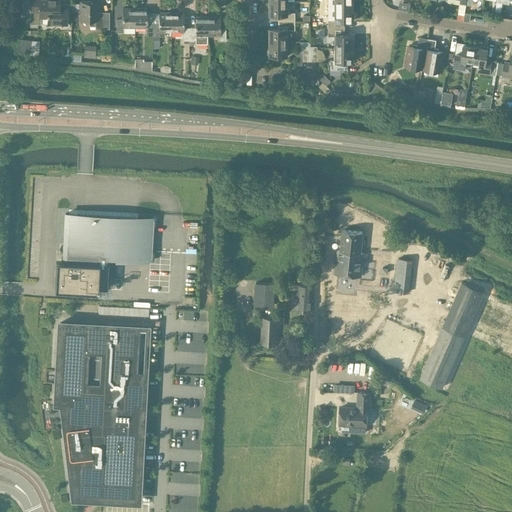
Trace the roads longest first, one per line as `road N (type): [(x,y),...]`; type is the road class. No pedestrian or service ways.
road 1 (primary): [(369,146),(220,121),(0,108)]
road 2 (primary): [(0,125),(369,146)]
road 3 (unclassified): [(306,511),(317,231)]
road 4 (track): [(317,231),(321,205),(348,196),(511,266)]
road 5 (primary): [(511,167),(369,146)]
road 6 (residential): [(511,26),(505,35),(376,13)]
road 7 (residential): [(316,72),(252,72),(251,0)]
